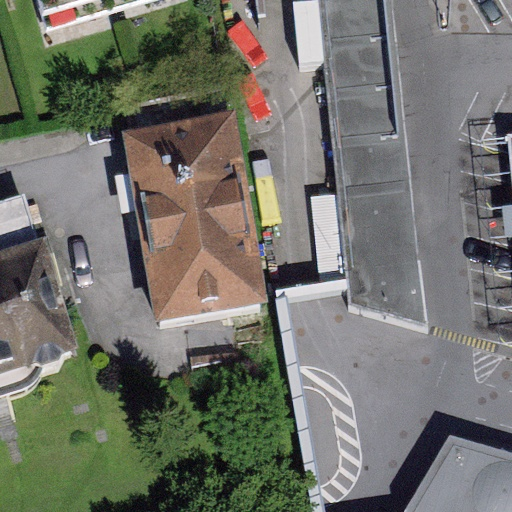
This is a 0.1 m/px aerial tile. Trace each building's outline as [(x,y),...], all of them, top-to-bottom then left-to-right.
[(49,0),(61,42),(203,0),(49,0)] [(447,336),(438,273),(403,0),(325,0),(359,312),(447,336)] [(247,125),(141,142),(171,326),(277,308),(247,125)] [(60,251),(0,268),(0,389),(92,364),(60,251)] [(511,511),(511,453),(471,442),(431,511),(511,511)]
